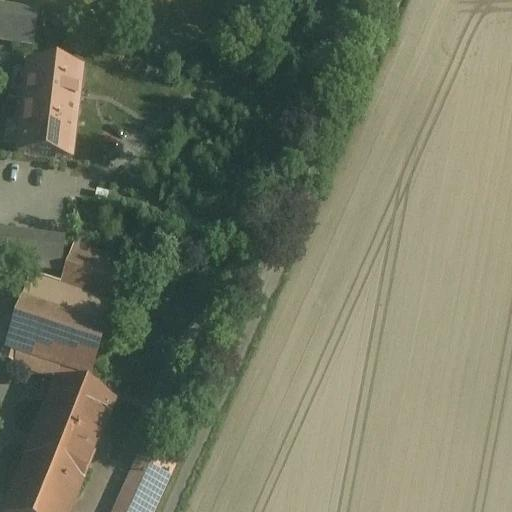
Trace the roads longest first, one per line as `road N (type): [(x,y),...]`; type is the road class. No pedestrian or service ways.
road 1 (unclassified): [(168,511),(379,47),(393,0)]
road 2 (unknown): [(74,168),(99,161),(130,131),(252,60),(348,8),(381,0)]
